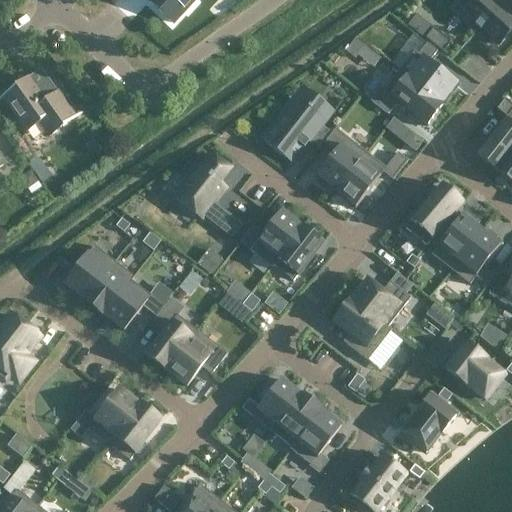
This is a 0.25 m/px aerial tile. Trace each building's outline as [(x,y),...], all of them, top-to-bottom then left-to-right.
[(151,0),(149,2),(172,23),(184,10),(185,12),(196,1),(195,0),(151,0)] [(481,30),(498,45),(511,29),(511,21),(488,0),(463,0),(456,8),(475,25),(474,27),(480,32),(481,30)] [(511,0),(488,0),(511,21),(511,0)] [(433,29),(425,39),(442,52),(450,42),(433,29)] [(345,52),(354,59),(357,56),(364,47),(355,40),(345,52)] [(420,59),(406,78),(442,106),(459,85),(429,62),(437,52),(427,44),(417,56),(420,59)] [(379,89),(370,101),(388,115),(396,104),(427,128),(442,106),(406,78),(399,72),(383,92),(379,89)] [(48,79),(30,92),(23,82),(1,97),(26,132),(42,121),(52,135),(76,118),(58,93),(57,93),(48,79)] [(302,89),(263,141),(292,163),(310,140),(319,147),(330,133),(321,126),(331,112),(302,89)] [(497,110),(507,118),(510,113),(511,110),(511,104),(505,99),(497,110)] [(507,118),(475,158),(496,174),(511,152),(511,114),(510,113),(507,118)] [(335,152),(315,178),(335,194),(366,153),(335,129),(324,144),(335,152)] [(36,161),(49,153),(43,142),(30,149),(36,161)] [(511,152),(496,174),(511,186),(511,152)] [(366,153),(335,194),(355,209),(383,174),(392,181),(408,161),(397,153),(386,168),(366,153)] [(189,182),(176,199),(202,219),(214,203),(224,189),(218,184),(228,171),(209,157),(199,169),(194,165),(184,179),(189,182)] [(44,167),(36,174),(43,184),(52,177),(44,167)] [(25,176),(24,184),(28,189),(39,182),(31,171),(25,176)] [(429,242),(434,246),(448,228),(445,225),(462,204),(441,187),(405,229),(426,246),(429,242)] [(274,266),(302,228),(280,211),(262,235),(252,227),(240,243),(272,268),(274,266)] [(451,271),(480,230),(476,227),(479,223),(467,214),(464,218),(462,217),(451,231),(448,228),(434,246),(437,248),(431,255),(451,271)] [(230,215),(219,230),(232,240),(243,225),(230,215)] [(115,227),(124,233),(129,226),(121,219),(115,227)] [(323,244),(302,228),(274,266),(293,281),(323,244)] [(499,245),(494,241),(497,237),(485,228),(482,232),(480,230),(451,271),(470,285),(475,278),(486,286),(495,276),(483,267),(499,245)] [(160,242),(149,234),(142,243),(153,252),(160,242)] [(94,247),(63,287),(82,302),(113,262),(94,247)] [(209,249),(197,265),(209,275),(221,259),(209,249)] [(414,269),(420,262),(411,255),(406,263),(414,269)] [(134,278),(113,262),(82,302),(102,318),(131,282),(134,278)] [(511,308),(511,280),(501,273),(488,294),(511,308)] [(382,292),(367,280),(352,300),(387,328),(410,299),(389,283),(382,292)] [(131,282),(102,318),(122,333),(143,307),(155,317),(164,306),(150,295),(149,296),(131,282)] [(226,293),(242,305),(250,295),(250,294),(235,282),(226,293)] [(218,305),(225,312),(234,300),(226,294),(218,305)] [(250,295),(242,305),(251,313),(260,302),(250,295)] [(387,328),(352,300),(335,322),(350,333),(343,343),(367,362),(391,331),(387,328)] [(165,331),(146,356),(166,372),(197,332),(177,316),(182,309),(171,301),(154,323),(165,331)] [(0,325),(0,373),(18,384),(36,362),(27,356),(41,338),(9,313),(0,325)] [(197,332),(166,372),(187,387),(201,368),(211,376),(227,355),(197,332)] [(506,374),(464,342),(441,371),(485,402),(506,374)] [(364,381),(356,375),(347,388),(355,394),(364,381)] [(249,400),(241,409),(253,418),(272,433),(301,395),(282,380),(260,409),(249,400)] [(371,389),(363,383),(356,394),(363,400),(371,389)] [(443,389),(438,397),(445,403),(451,395),(443,389)] [(96,419),(94,422),(115,438),(139,406),(119,390),(96,419)] [(301,395),(272,433),(291,448),(321,411),(301,395)] [(457,414),(432,395),(400,436),(425,456),(457,414)] [(115,438),(114,438),(135,454),(161,421),(140,405),(139,406),(115,438)] [(86,411),(78,421),(88,429),(94,422),(96,419),(86,411)] [(291,448),(290,450),(318,472),(326,462),(319,456),(342,427),(321,411),(291,448)] [(225,446),(219,453),(225,459),(226,457),(227,458),(232,453),(225,446)] [(234,463),(227,458),(226,457),(225,459),(220,464),(229,471),(234,463)] [(370,511),(372,511),(377,511),(405,476),(381,458),(371,471),(370,470),(361,482),(362,482),(352,496),(356,499),(353,503),(365,511),(370,511)] [(414,466),(409,473),(419,481),(424,474),(414,466)] [(58,467),(51,476),(57,481),(65,472),(58,467)] [(9,476),(0,468),(0,483),(2,485),(9,476)] [(64,486),(71,477),(65,472),(57,481),(64,486)] [(97,484),(86,475),(80,483),(91,491),(97,484)] [(269,475),(263,482),(271,488),(277,481),(269,475)] [(277,481),(271,488),(279,495),(285,488),(277,481)] [(263,482),(257,489),(266,496),(271,488),(263,482)] [(200,486),(179,511),(211,511),(220,501),(200,486)] [(16,491),(0,511),(33,511),(37,507),(16,491)] [(265,500),(257,494),(251,501),(258,508),(265,500)] [(233,511),(220,501),(211,511),(233,511)]
